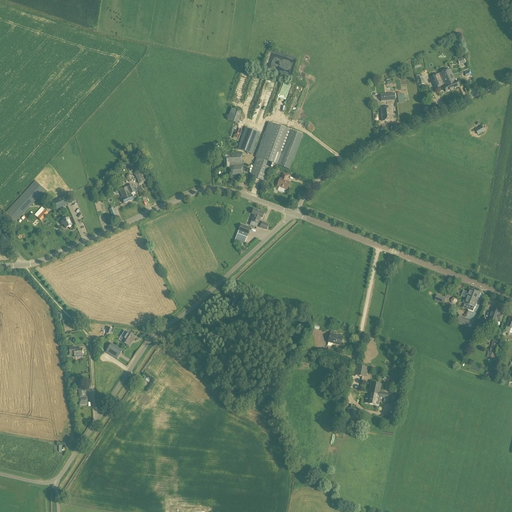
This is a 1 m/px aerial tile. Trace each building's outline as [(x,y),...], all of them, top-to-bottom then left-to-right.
[(269,68),(290,73),(293,59),(272,54),(269,68)] [(441,77),(452,73),(451,69),(440,74),(441,77)] [(445,87),(456,82),(452,73),(441,77),(444,85),(445,87)] [(422,78),(421,74),(416,76),(417,79),(418,86),(424,85),(423,78),(422,78)] [(444,85),(441,77),(440,74),(431,78),(435,89),(444,85)] [(457,81),(456,82),(445,87),(444,87),(446,92),(459,87),(457,81)] [(291,116),(299,89),(296,88),(288,115),(291,116)] [(394,101),(395,101),(394,93),(384,94),(384,97),(385,102),(389,101),(394,101)] [(382,121),(392,120),(391,108),(381,109),(382,121)] [(237,124),(241,112),(231,109),(227,121),(237,124)] [(290,170),(303,135),(292,131),(269,123),(256,158),(257,158),(250,176),(265,182),(272,163),(279,166),(290,170)] [(478,135),(484,131),(482,126),(475,130),(478,135)] [(251,154),(259,133),(245,128),(238,149),(251,154)] [(243,177),(242,153),(224,154),(225,168),(229,168),(230,177),(243,177)] [(139,184),(149,180),(144,169),(134,173),(139,184)] [(286,182),(289,176),(283,174),(281,179),(280,179),(277,187),(287,190),(290,183),(286,182)] [(12,227),(45,191),(35,181),(2,217),(12,227)] [(124,203),(133,200),(131,194),(135,192),(132,185),(119,191),(123,199),(122,199),(124,203)] [(56,210),(68,205),(64,196),(53,201),(56,210)] [(41,221),(48,213),(44,210),(45,210),(42,207),(34,215),(41,221)] [(262,218),(264,214),(253,209),(252,214),(254,215),(251,221),(258,224),(260,218),(262,218)] [(66,220),(64,216),(60,218),(62,222),(63,225),(64,225),(66,228),(72,226),(69,219),(66,220)] [(248,234),(251,228),(241,225),(238,231),(248,234)] [(464,298),(462,303),(465,304),(463,308),(473,312),(474,307),(475,307),(480,294),(480,293),(470,289),(470,290),(468,293),(466,292),(465,293),(464,298)] [(444,305),(446,299),(437,295),(435,301),(444,305)] [(487,323),(488,323),(487,325),(483,326),(483,329),(486,332),(491,326),(491,325),(495,326),(497,322),(501,323),(504,315),(500,313),(501,312),(493,309),(487,323)] [(467,328),(470,321),(459,316),(456,323),(467,328)] [(511,333),(511,317),(507,327),(505,331),(501,330),(499,336),(499,338),(503,340),(503,339),(504,340),(505,338),(507,332),(511,334),(511,333)] [(340,346),(343,337),(334,335),(335,332),(331,331),(328,342),(340,346)] [(123,338),(121,336),(119,340),(129,347),(131,344),(135,337),(128,333),(129,333),(127,332),(123,338)] [(117,360),(122,351),(111,343),(105,353),(117,360)] [(75,350),(75,348),(69,348),(70,355),(74,354),(74,356),(75,358),(82,357),(82,356),(82,349),(75,350)] [(495,352),(490,351),(490,352),(488,352),(487,358),(488,358),(488,359),(496,361),(498,355),(495,355),(495,352)] [(367,375),(369,368),(356,365),(353,376),(365,378),(366,374),(367,375)] [(383,395),(383,398),(389,400),(391,394),(380,392),(381,385),(371,383),(369,390),(368,390),(367,393),(381,396),(381,395),(383,395)] [(85,398),(85,388),(78,388),(79,405),(87,404),(87,398),(85,398)] [(378,397),(383,398),(383,395),(381,395),(381,396),(367,393),(365,403),(377,406),(378,397)] [(354,423),(357,410),(348,409),(345,421),(354,423)]
